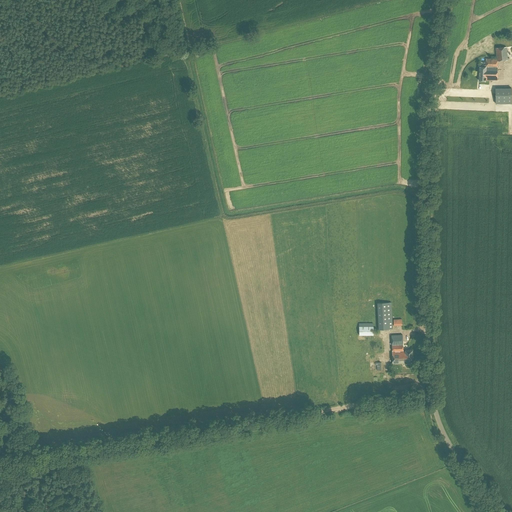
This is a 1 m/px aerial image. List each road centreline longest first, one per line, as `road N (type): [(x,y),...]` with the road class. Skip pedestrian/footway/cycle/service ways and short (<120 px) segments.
road 1 (unclassified): [(494,511),(445,438),(431,393),(427,117),(444,0)]
road 2 (track): [(431,393),(0,460)]
